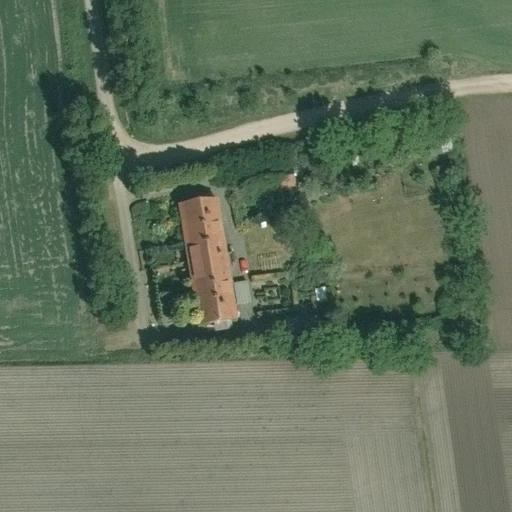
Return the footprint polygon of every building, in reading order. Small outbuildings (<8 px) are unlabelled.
[(448,118),(392,125),(396,161),(452,155),(448,118)] [(235,172),(240,201),(304,191),(299,161),(235,172)] [(178,208),(198,326),(236,320),(216,201),(178,208)] [(252,282),(254,307),(293,305),(291,279),(252,282)] [(240,307),(254,305),(251,284),(237,286),(240,307)] [(289,322),(290,340),(327,339),(326,321),(289,322)]
